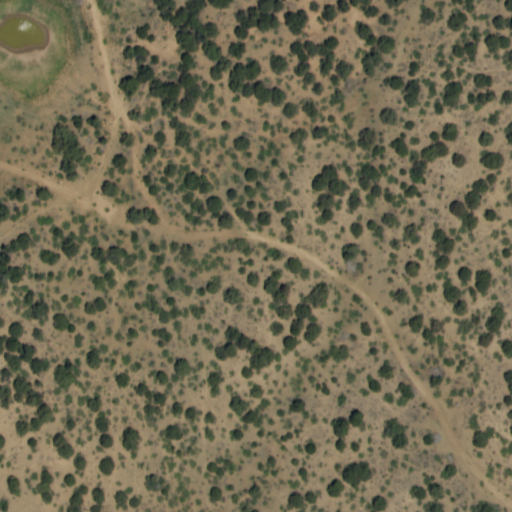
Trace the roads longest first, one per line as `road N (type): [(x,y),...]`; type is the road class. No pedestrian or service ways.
road 1 (track): [(66,198),(165,232),(248,232),(293,247),(355,287),(490,491),(511,507)]
road 2 (track): [(94,0),(119,123),(102,166),(66,198)]
